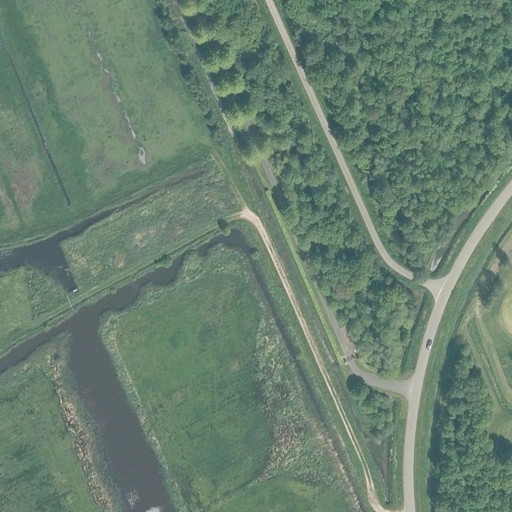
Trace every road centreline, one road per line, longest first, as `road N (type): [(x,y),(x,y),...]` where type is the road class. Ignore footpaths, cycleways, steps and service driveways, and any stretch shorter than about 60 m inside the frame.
road 1 (track): [(380,511),(252,218),(235,217),(0,346)]
road 2 (unclassified): [(267,0),(382,252),(394,267),(446,291)]
road 3 (unclassified): [(409,511),(416,390),(446,291)]
road 4 (unclassified): [(446,291),(511,188)]
